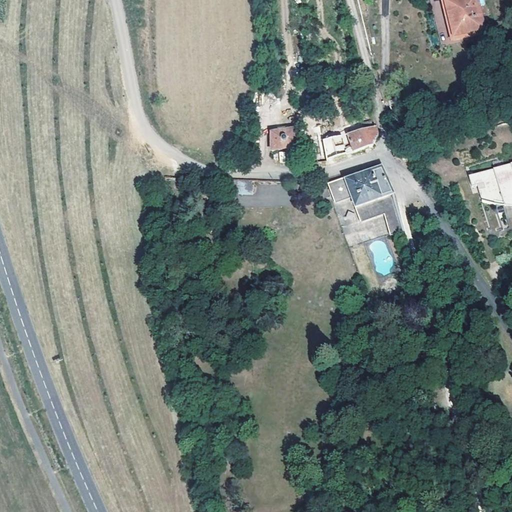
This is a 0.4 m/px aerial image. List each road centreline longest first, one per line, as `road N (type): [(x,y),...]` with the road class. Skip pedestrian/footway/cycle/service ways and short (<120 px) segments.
road 1 (residential): [(114,0),(135,109),(160,146),(191,165),(247,173),(307,173),(390,156),(511,328)]
road 2 (secondary): [(0,252),(97,511)]
